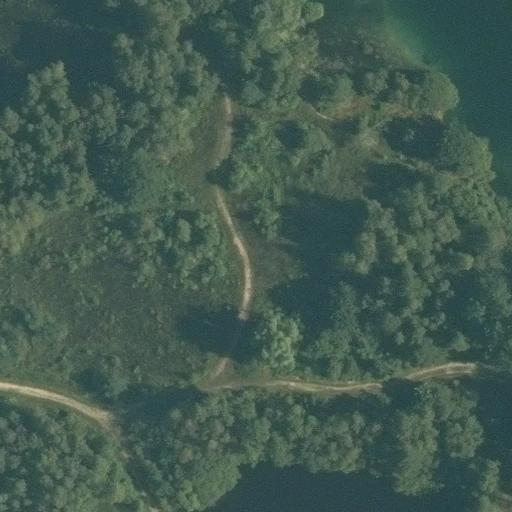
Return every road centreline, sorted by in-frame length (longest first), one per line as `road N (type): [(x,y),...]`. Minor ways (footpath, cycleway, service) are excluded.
road 1 (track): [(154,511),(114,425),(144,410),(262,382),(357,395),(474,369),(511,375)]
road 2 (track): [(114,425),(54,398),(0,390)]
